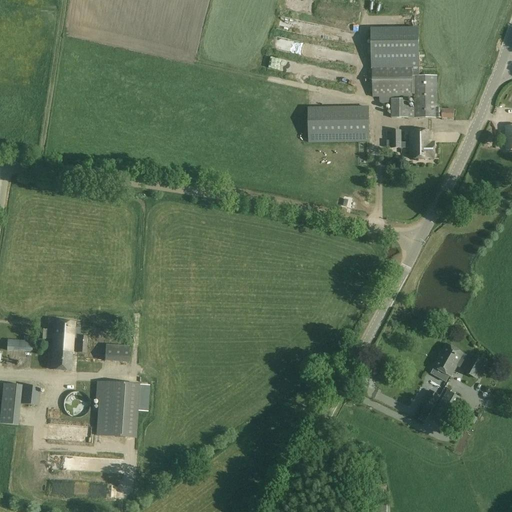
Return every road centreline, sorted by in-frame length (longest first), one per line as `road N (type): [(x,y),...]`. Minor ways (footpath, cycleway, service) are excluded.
road 1 (unclassified): [(420,236),(8,167)]
road 2 (tertiary): [(273,511),(420,236)]
road 3 (tertiary): [(420,236),(499,70)]
